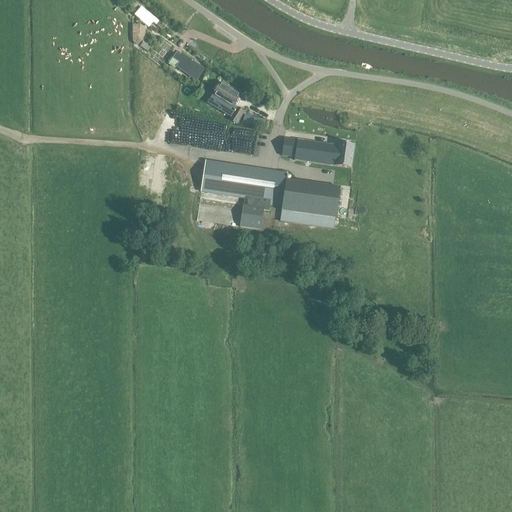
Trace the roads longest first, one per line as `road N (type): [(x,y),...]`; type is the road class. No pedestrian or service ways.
road 1 (unclassified): [(185,0),(300,66),(427,88),(511,114)]
road 2 (unclassified): [(268,0),(344,33),(511,69)]
road 3 (track): [(157,147),(23,139),(0,129)]
